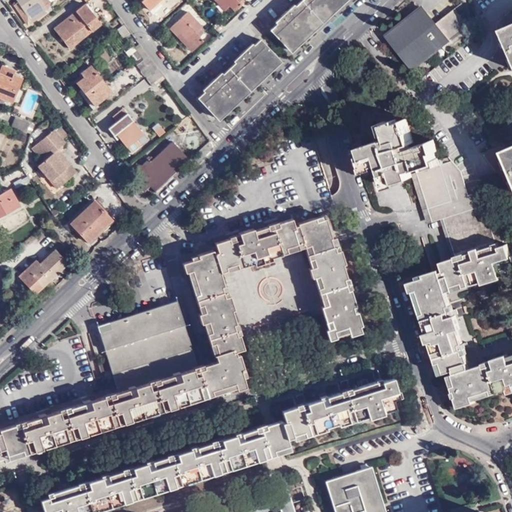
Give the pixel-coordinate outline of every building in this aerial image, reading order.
[(47,11),(39,0),(17,0),(19,2),(31,22),(47,11)] [(48,0),(39,0),(47,11),(50,3),(48,0)] [(160,0),(139,0),(149,11),(160,0)] [(177,9),(169,0),(160,0),(149,11),(152,13),(158,8),(167,19),(177,9)] [(215,0),(224,10),(228,7),(221,0),(215,0)] [(221,0),(228,7),(230,5),(235,10),(241,5),(237,1),(238,0),(221,0)] [(289,50),(341,0),(302,0),(289,13),(287,11),(281,15),(283,18),(270,30),(289,50)] [(31,22),(19,2),(15,4),(28,24),(31,22)] [(89,16),(92,13),(84,3),(81,6),(89,16)] [(101,24),(92,13),(89,16),(81,6),(58,24),(68,37),(64,40),(70,48),(101,24)] [(460,17),(461,16),(455,8),(434,25),(421,7),(387,35),(408,60),(460,17)] [(170,27),(178,36),(180,33),(189,43),(191,41),(197,47),(204,41),(199,36),(203,32),(200,29),(202,26),(187,11),(170,27)] [(465,22),(461,16),(460,17),(408,60),(414,68),(427,57),(465,28),(465,25),(465,22)] [(511,23),(502,28),(511,52),(511,23)] [(54,27),(64,40),(68,37),(58,24),(54,27)] [(125,24),(121,27),(131,42),(136,39),(125,24)] [(180,33),(178,36),(192,51),(197,47),(191,41),(189,43),(180,33)] [(136,39),(131,42),(134,46),(133,47),(136,50),(141,46),(136,39)] [(216,118),(278,59),(260,40),(247,52),(245,49),(240,54),(242,57),(216,81),(214,78),(208,83),(211,86),(199,98),(216,118)] [(144,59),(148,56),(141,46),(136,50),(132,52),(137,58),(142,55),(144,59)] [(134,61),(137,65),(144,59),(142,55),(137,58),(134,61)] [(137,65),(140,70),(152,61),(148,56),(144,59),(137,65)] [(140,70),(146,77),(147,76),(157,68),(152,61),(140,70)] [(90,65),(83,70),(86,73),(81,77),(76,82),(94,105),(110,92),(90,65)] [(0,93),(5,95),(3,98),(11,101),(21,78),(13,74),(14,72),(13,70),(4,67),(2,67),(0,71),(0,93)] [(151,83),(162,75),(157,68),(147,76),(151,83)] [(108,128),(114,136),(117,134),(120,137),(127,147),(143,134),(123,108),(112,116),(117,121),(108,128)] [(334,209),(333,205),(332,198),(336,196),(341,193),(344,188),(347,182),(344,171),(328,122),(324,119),(317,113),(312,117),(310,123),(310,129),(328,187),(315,145),(310,129),(281,138),(282,140),(269,144),(273,157),(244,167),(245,172),(233,175),(237,189),(208,199),(209,203),(200,206),(203,225),(200,226),(196,226),(191,224),(188,222),(185,220),(181,222),(176,227),(173,229),(178,234),(181,237),(186,239),(192,242),(198,243),(201,244),(206,244),(215,242),(238,235),(272,225),(290,219),(293,227),(297,226),(296,222),(314,217),(313,215),(334,209)] [(16,117),(12,126),(25,132),(29,123),(16,117)] [(434,139),(410,146),(410,145),(415,144),(407,118),(400,120),(399,117),(386,121),(389,132),(386,133),(388,138),(361,146),(364,154),(361,155),(364,164),(375,161),(376,164),(382,162),(386,175),(385,175),(386,179),(398,176),(399,179),(411,175),(426,222),(440,218),(480,206),(475,193),(468,196),(460,172),(453,162),(442,165),(440,157),(437,157),(436,153),(438,153),(434,139)] [(389,132),(386,121),(381,122),(384,134),(386,133),(389,132)] [(158,124),(151,128),(157,137),(164,133),(158,124)] [(55,130),(62,139),(66,136),(59,127),(55,130)] [(65,143),(62,139),(55,130),(54,129),(32,147),(42,160),(48,155),(49,156),(38,166),(57,189),(77,173),(69,165),(65,168),(53,153),(62,145),(65,143)] [(150,186),(155,191),(189,159),(172,141),(161,151),(159,149),(130,176),(144,191),(150,186)] [(65,149),(62,145),(53,153),(65,168),(69,165),(60,153),(65,149)] [(511,145),(503,150),(511,172),(511,145)] [(375,161),(364,164),(362,165),(364,171),(377,168),(376,164),(375,161)] [(398,176),(386,179),(384,180),(386,188),(400,184),(399,179),(398,176)] [(17,188),(29,183),(27,177),(15,182),(17,188)] [(0,215),(19,205),(10,188),(0,194),(0,215)] [(102,225),(109,218),(94,201),(71,223),(89,242),(97,234),(92,229),(99,222),(102,225)] [(480,206),(440,218),(452,258),(450,258),(451,260),(442,263),(445,272),(440,274),(439,270),(423,275),(424,278),(408,283),(411,292),(413,291),(422,320),(426,333),(424,333),(427,343),(429,342),(435,359),(437,366),(440,375),(453,371),(453,373),(447,375),(452,391),(450,391),(453,399),(455,399),(458,408),(475,403),(474,401),(497,393),(507,390),(508,394),(511,392),(511,355),(508,357),(507,355),(493,359),(493,360),(487,362),(482,364),(483,365),(470,369),(468,363),(469,362),(466,354),(467,354),(466,349),(465,350),(463,343),(462,343),(458,329),(460,328),(456,314),(454,315),(453,310),(447,292),(451,290),(452,292),(470,286),(481,283),(482,285),(501,279),(500,277),(508,275),(511,273),(511,268),(510,263),(511,262),(511,255),(511,256),(507,243),(500,245),(499,241),(492,243),(480,206)] [(306,255),(338,245),(335,237),(334,233),(329,234),(325,217),(315,220),(314,217),(296,222),(297,226),(293,227),(290,219),(272,225),(281,254),(304,247),(306,255)] [(112,220),(109,218),(102,225),(99,222),(92,229),(97,234),(112,220)] [(281,254),(272,225),(238,235),(240,242),(245,260),(247,264),(253,263),(254,265),(271,260),(270,257),(281,254)] [(69,245),(73,241),(66,234),(62,238),(69,245)] [(224,271),(247,264),(245,260),(240,242),(238,235),(215,242),(217,249),(219,256),(215,257),(213,250),(189,257),(190,260),(186,261),(184,262),(197,305),(203,303),(227,296),(220,273),(224,271)] [(318,292),(350,283),(348,278),(346,278),(342,265),(345,265),(340,249),(339,249),(338,245),(306,255),(311,268),(307,269),(310,278),(314,277),(318,292)] [(34,294),(68,262),(56,249),(22,281),(34,294)] [(241,335),(320,312),(310,278),(307,269),(301,251),(271,260),(254,265),(223,275),(241,335)] [(166,267),(163,256),(135,264),(137,274),(125,278),(129,292),(103,301),(103,304),(91,308),(94,317),(97,325),(105,353),(96,356),(102,376),(87,327),(82,311),(77,316),(73,319),(78,325),(94,379),(81,334),(79,326),(72,320),(42,347),(47,369),(38,372),(35,368),(20,373),(0,393),(0,422),(213,355),(209,343),(206,332),(197,305),(184,262),(173,266),(196,336),(199,346),(191,348),(185,330),(176,301),(166,267)] [(348,337),(361,333),(360,327),(361,326),(357,312),(359,312),(357,305),(355,306),(352,297),(350,290),(352,289),(350,283),(318,292),(321,304),(320,306),(327,329),(325,330),(328,341),(336,338),(336,336),(347,333),(348,337)] [(232,314),(227,296),(203,303),(197,305),(206,332),(209,343),(215,341),(238,334),(234,320),(232,314)] [(11,322),(15,320),(9,310),(5,311),(11,322)] [(240,343),(238,334),(215,341),(209,343),(213,355),(215,362),(196,367),(203,388),(206,398),(230,391),(235,389),(236,390),(245,387),(244,383),(241,372),(244,371),(238,355),(235,356),(234,351),(242,348),(240,343)] [(162,411),(206,398),(203,388),(196,367),(186,371),(178,373),(178,372),(171,373),(172,375),(153,381),(162,411)] [(396,390),(392,378),(381,381),(380,379),(375,380),(375,381),(366,384),(359,386),(350,389),(350,388),(344,389),(340,391),(340,393),(327,397),(326,396),(319,398),(320,399),(305,403),(305,402),(300,403),(295,405),(295,406),(281,411),(284,422),(282,423),(281,420),(273,422),(270,423),(266,424),(260,426),(254,427),(254,429),(243,432),(242,431),(234,434),(234,435),(221,439),(220,438),(215,439),(210,441),(211,442),(197,446),(197,445),(189,448),(190,449),(176,452),(170,453),(165,454),(165,456),(153,460),(146,462),(132,467),(131,465),(126,467),(120,468),(121,470),(108,474),(107,473),(101,475),(101,476),(87,481),(87,480),(81,481),(76,483),(77,484),(65,488),(60,490),(52,492),(51,491),(46,492),(48,497),(40,499),(44,511),(40,511),(91,511),(136,498),(180,484),(225,471),(263,458),(269,456),(278,453),(284,452),(290,449),(287,439),(294,437),(295,439),(310,435),(326,430),(325,427),(337,423),(338,426),(354,421),(367,417),(368,419),(383,415),(382,412),(395,409),(392,400),(400,397),(398,390),(396,390)] [(118,425),(162,411),(153,381),(134,387),(134,385),(127,387),(127,389),(121,391),(118,392),(109,395),(115,415),(118,425)] [(73,439),(118,425),(115,415),(109,395),(96,399),(89,401),(89,399),(82,401),(83,403),(72,406),(63,409),(69,428),(73,439)] [(20,423),(29,452),(73,439),(69,428),(63,409),(50,413),(45,415),(44,413),(38,415),(38,417),(25,421),(20,423)] [(0,453),(2,453),(1,449),(4,448),(6,454),(8,459),(29,452),(20,423),(0,428),(0,433),(0,435),(0,434),(0,453)] [(326,481),(335,511),(385,511),(370,466),(326,481)] [(275,493),(288,490),(284,477),(271,481),(275,493)] [(304,511),(294,511),(288,490),(275,493),(225,509),(215,511),(307,511),(308,511),(304,511)] [(209,502),(212,511),(215,511),(225,509),(221,498),(209,502)]
